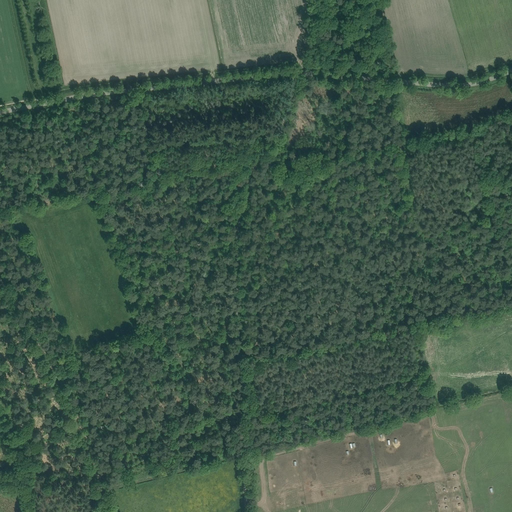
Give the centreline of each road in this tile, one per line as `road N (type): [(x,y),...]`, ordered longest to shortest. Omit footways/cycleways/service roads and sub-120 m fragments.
road 1 (unclassified): [(243,511),(229,237),(242,169),(274,131),(292,72)]
road 2 (unclassified): [(0,111),(292,72)]
road 3 (track): [(0,279),(70,402),(108,511)]
road 4 (unclassified): [(292,72),(457,85),(511,70)]
